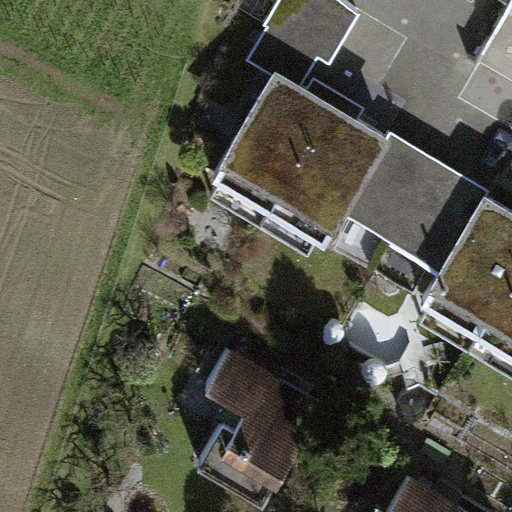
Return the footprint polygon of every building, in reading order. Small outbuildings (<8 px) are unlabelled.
[(288,0),(256,59),(276,72),(283,60),(313,77),(324,56),(336,63),(364,17),(342,0),(288,0)] [(313,77),(283,60),(276,72),(215,181),(333,247),(353,213),(398,134),(401,127),(313,77)] [(488,188),(398,134),(353,213),(442,269),(488,188)] [(511,195),(490,183),(488,188),(442,269),(422,304),(511,354),(511,195)] [(333,401),(235,345),(213,383),(243,401),(206,465),(274,504),(333,401)] [(498,511),(418,464),(390,510),(392,511),(498,511)]
